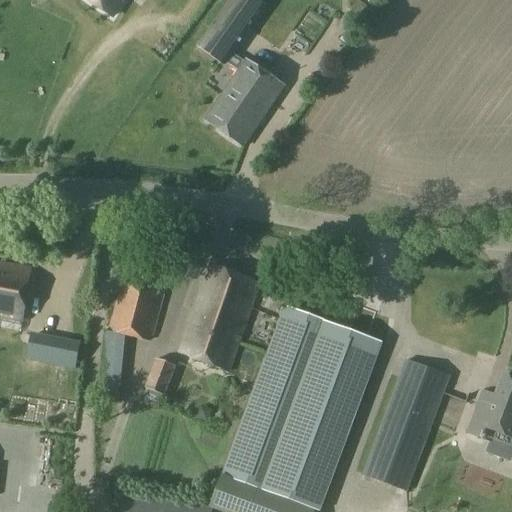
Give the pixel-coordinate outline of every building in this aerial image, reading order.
[(3,0),(40,19),(49,0),(3,0)] [(229,0),(198,46),(223,63),(267,0),(229,0)] [(243,146),(284,87),(245,60),(220,97),(218,95),(208,110),(210,112),(205,120),(243,146)] [(386,295),(396,263),(373,256),(363,288),(386,295)] [(0,317),(22,321),(29,269),(0,265),(0,317)] [(225,370),(260,286),(213,267),(178,351),(225,370)] [(148,343),(161,295),(124,285),(111,332),(148,343)] [(249,329),(270,337),(279,312),(257,305),(249,329)] [(225,511),(314,511),(377,343),(286,309),(212,507),(225,511)] [(501,350),(511,352),(511,350),(511,328),(507,328),(501,350)] [(29,331),(24,363),(76,373),(81,338),(29,331)] [(165,394),(175,366),(157,360),(147,388),(165,394)] [(407,491),(450,377),(408,362),(365,476),(407,491)] [(83,379),(101,378),(100,363),(83,363),(83,379)] [(104,383),(119,387),(125,370),(110,365),(104,383)] [(511,379),(504,376),(495,404),(482,399),(469,433),(492,441),(486,457),(511,466),(511,462),(511,379)] [(0,431),(49,429),(47,388),(1,390),(2,399),(0,398),(0,431)] [(8,436),(6,495),(43,497),(44,437),(8,436)] [(211,511),(212,507),(115,490),(111,511),(211,511)]
